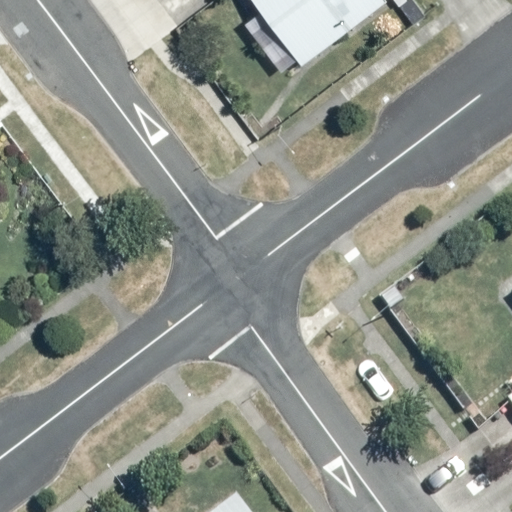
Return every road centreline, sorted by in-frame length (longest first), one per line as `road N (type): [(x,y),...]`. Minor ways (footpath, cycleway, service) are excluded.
road 1 (residential): [(511,70),(232,282)]
road 2 (residential): [(232,282),(214,237),(38,0)]
road 3 (residential): [(232,282),(0,458)]
road 4 (residential): [(387,511),(248,325),(232,282)]
